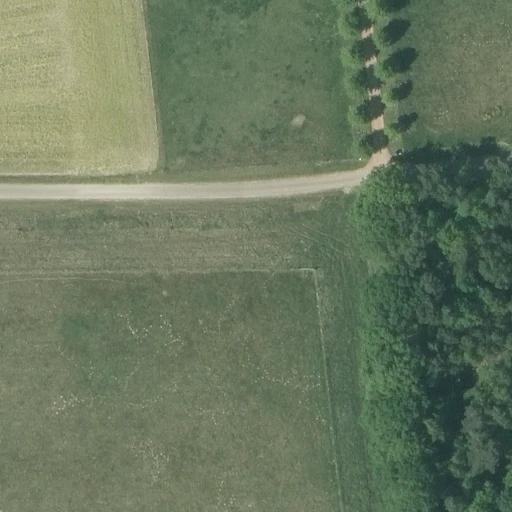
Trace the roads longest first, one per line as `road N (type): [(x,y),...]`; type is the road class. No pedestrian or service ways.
road 1 (unclassified): [(0,197),(360,193),(511,170)]
road 2 (track): [(398,511),(360,193)]
road 3 (unknown): [(345,0),(360,193)]
